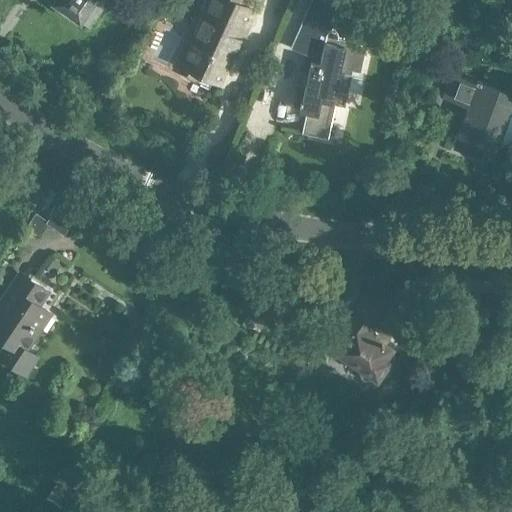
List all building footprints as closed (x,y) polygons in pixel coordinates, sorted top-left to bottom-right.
[(53,0),(52,3),(80,22),(95,0),(53,0)] [(202,41),(186,77),(206,85),(209,78),(212,79),(216,81),(236,36),(241,38),(254,9),(243,4),(244,0),(210,0),(203,17),(200,16),(193,32),(196,33),(194,37),(202,41)] [(357,48),(358,42),(338,37),(338,36),(337,35),(337,34),(337,33),(336,32),(335,31),(334,31),(333,30),(332,30),(330,30),(329,30),(327,31),(326,32),(325,33),(325,34),(323,34),(330,18),(346,25),(354,7),(338,0),(310,0),(290,46),(311,56),(310,60),(307,75),(303,74),(300,85),(304,85),(301,100),(300,99),(299,104),(300,104),(299,111),(305,112),(301,132),(327,138),(334,104),(344,106),(352,70),(359,71),(364,50),(357,48)] [(460,36),(445,30),(440,41),(455,47),(460,36)] [(511,94),(452,72),(443,97),(468,106),(457,135),(493,148),(494,146),(495,147),(508,110),(507,110),(511,97),(511,94)] [(57,204),(47,220),(35,213),(25,227),(36,234),(45,221),(63,233),(84,203),(64,189),(55,202),(57,204)] [(28,350),(52,313),(40,305),(49,291),(31,279),(14,305),(10,302),(3,312),(0,310),(0,338),(6,343),(0,352),(0,356),(25,374),(37,356),(28,350)] [(273,291),(261,310),(292,331),(305,312),(273,291)] [(380,313),(361,301),(347,322),(348,323),(341,333),(346,337),(337,351),(360,367),(359,367),(359,369),(358,371),(358,373),(359,374),(360,375),(361,377),(362,378),(363,379),(365,379),(366,379),(367,379),(368,379),(369,379),(371,378),(372,377),(373,375),(376,378),(387,362),(383,359),(391,348),(382,343),(387,336),(371,326),(380,313)] [(76,453),(47,496),(66,509),(96,467),(76,453)] [(205,511),(207,510),(178,491),(173,499),(163,492),(158,499),(154,496),(146,507),(153,511),(205,511)]
